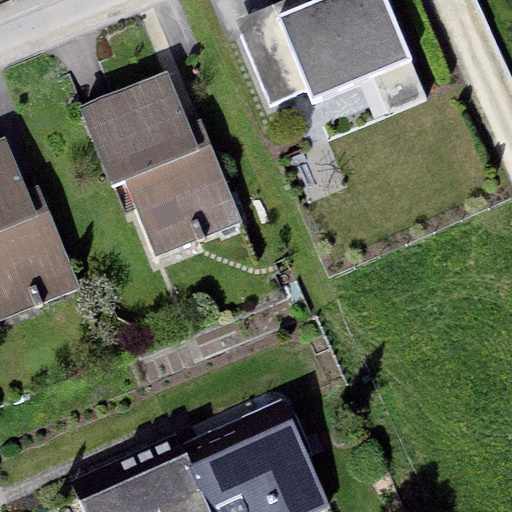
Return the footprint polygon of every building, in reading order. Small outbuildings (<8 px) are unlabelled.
[(305,0),(288,0),(232,23),(267,107),(305,92),(310,106),(407,66),(379,0),(328,0),(309,8),(305,0)] [(187,127),(165,75),(78,111),(111,189),(122,184),(155,262),(241,226),(197,123),(187,127)] [(24,193),(2,139),(0,140),(0,324),(81,292),(37,187),(24,193)] [(300,511),(317,505),(281,425),(184,468),(204,511),(300,511)] [(204,511),(184,468),(180,458),(76,505),(79,511),(204,511)]
